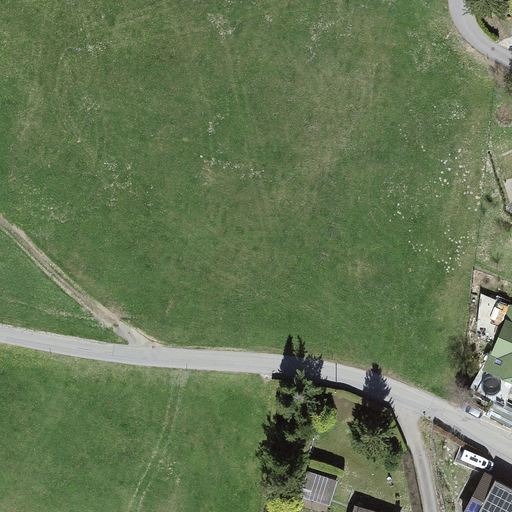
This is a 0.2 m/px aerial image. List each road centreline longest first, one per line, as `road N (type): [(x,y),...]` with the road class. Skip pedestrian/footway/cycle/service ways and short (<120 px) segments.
road 1 (unclassified): [(511,449),(392,393),(331,375),(0,337)]
road 2 (track): [(392,393),(427,464),(432,511)]
